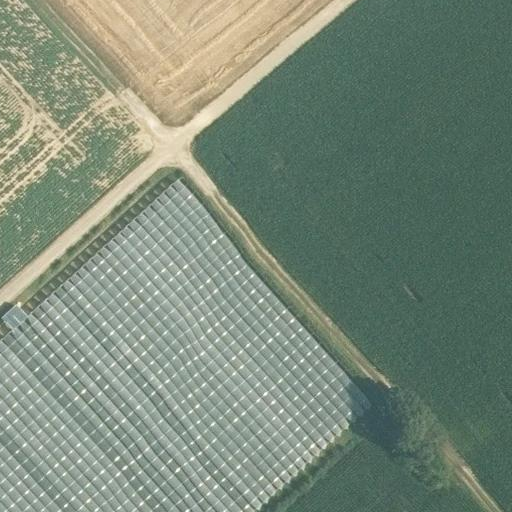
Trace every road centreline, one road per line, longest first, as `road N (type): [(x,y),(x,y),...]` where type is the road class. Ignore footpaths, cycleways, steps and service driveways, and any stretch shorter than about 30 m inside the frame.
road 1 (track): [(498,511),(182,168)]
road 2 (unclassified): [(182,168),(372,0)]
road 3 (unclassified): [(182,168),(0,332)]
road 4 (track): [(32,0),(182,168)]
